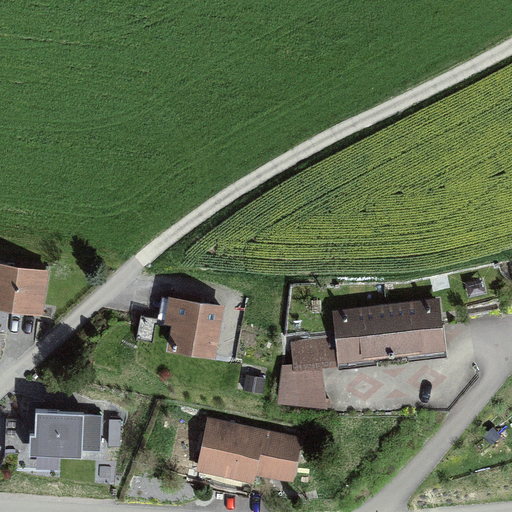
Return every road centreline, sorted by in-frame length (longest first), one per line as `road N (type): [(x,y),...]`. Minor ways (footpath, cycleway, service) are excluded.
road 1 (residential): [(0,506),(511,508)]
road 2 (track): [(129,269),(511,45)]
road 3 (residential): [(3,391),(129,269)]
